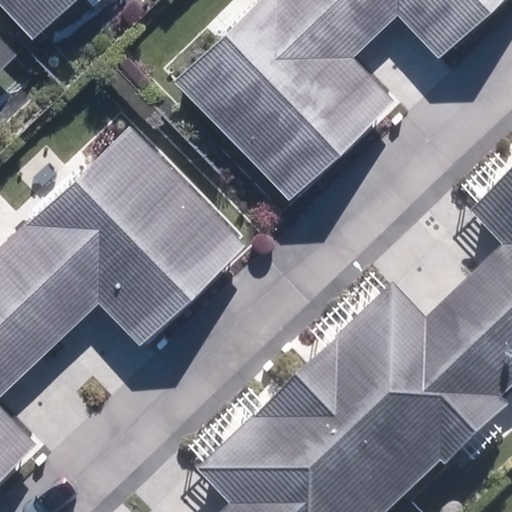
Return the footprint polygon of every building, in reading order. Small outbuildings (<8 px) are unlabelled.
[(1,0),(35,34),(70,0),(1,0)] [(352,55),(398,11),(439,54),(496,0),(255,0),(174,77),(288,196),(393,97),(352,55)] [(0,68),(20,50),(0,29),(0,68)] [(0,242),(0,474),(39,437),(0,396),(0,392),(98,299),(138,340),(242,241),(127,121),(0,242)] [(391,511),(441,465),(448,472),(511,411),(503,402),(511,392),(511,179),(474,215),(505,247),(427,321),(396,289),(197,478),(228,510),(226,511),(391,511)]
